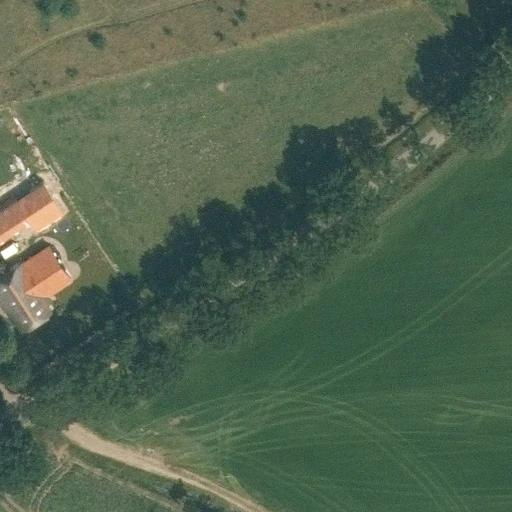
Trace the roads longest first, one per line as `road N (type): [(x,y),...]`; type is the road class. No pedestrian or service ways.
road 1 (tertiary): [(0,427),(355,194),(449,124),(511,63)]
road 2 (track): [(243,511),(62,427),(19,415),(0,379)]
